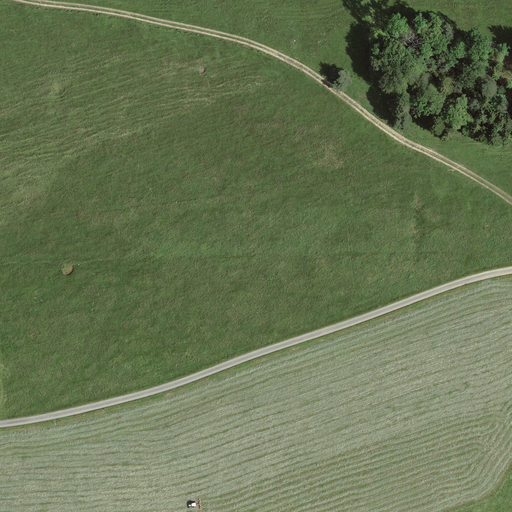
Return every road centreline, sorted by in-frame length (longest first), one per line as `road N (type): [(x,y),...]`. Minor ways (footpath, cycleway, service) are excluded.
road 1 (track): [(24,0),(267,48),(511,204)]
road 2 (unclassified): [(0,424),(173,384),(511,269)]
